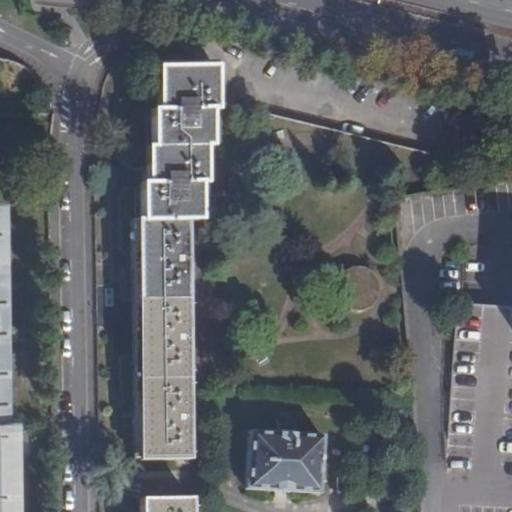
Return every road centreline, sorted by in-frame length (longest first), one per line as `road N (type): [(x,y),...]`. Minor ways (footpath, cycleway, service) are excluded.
road 1 (residential): [(79,77),(78,511)]
road 2 (primary): [(278,0),(511,58)]
